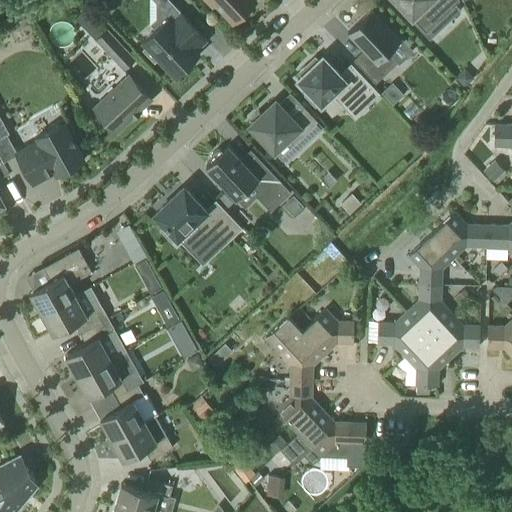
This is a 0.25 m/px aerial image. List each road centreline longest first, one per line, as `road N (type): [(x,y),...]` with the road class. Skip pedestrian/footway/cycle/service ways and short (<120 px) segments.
road 1 (residential): [(79,511),(93,457),(9,297),(12,266),(67,225),(131,194),(328,0)]
road 2 (residential): [(511,69),(460,141),(463,183),(368,264)]
road 3 (residential): [(511,400),(400,398),(369,380)]
